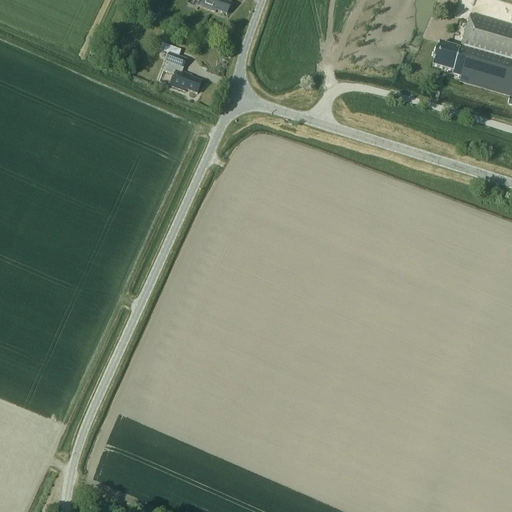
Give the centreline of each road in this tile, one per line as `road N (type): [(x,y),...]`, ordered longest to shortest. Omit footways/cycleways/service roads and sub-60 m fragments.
road 1 (tertiary): [(65,511),(80,439),(231,95)]
road 2 (unclassified): [(511,129),(352,87),(329,97),(315,121)]
road 3 (tertiary): [(511,185),(315,121)]
